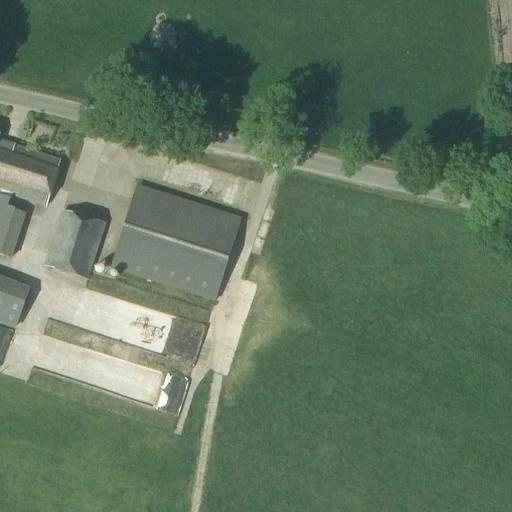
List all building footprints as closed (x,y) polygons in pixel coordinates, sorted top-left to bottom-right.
[(0,194),(9,197),(43,208),(57,162),(0,144),(0,194)] [(214,304),(240,221),(137,189),(111,271),(214,304)] [(263,210),(262,190),(246,190),(247,211),(263,210)] [(4,211),(9,197),(0,194),(0,257),(9,260),(13,246),(10,245),(19,216),(4,211)] [(87,280),(103,226),(61,214),(45,267),(87,280)] [(0,327),(0,356),(4,357),(3,359),(13,362),(21,333),(0,327)]
